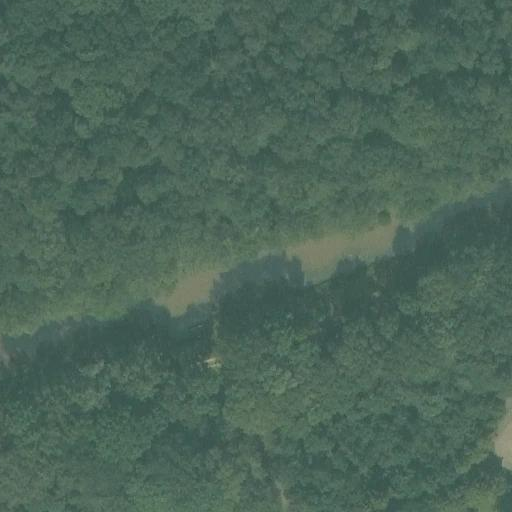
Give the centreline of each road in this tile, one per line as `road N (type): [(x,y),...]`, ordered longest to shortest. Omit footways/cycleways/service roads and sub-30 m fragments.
road 1 (unknown): [(252,422),(511,334)]
road 2 (unclassified): [(281,511),(231,354)]
